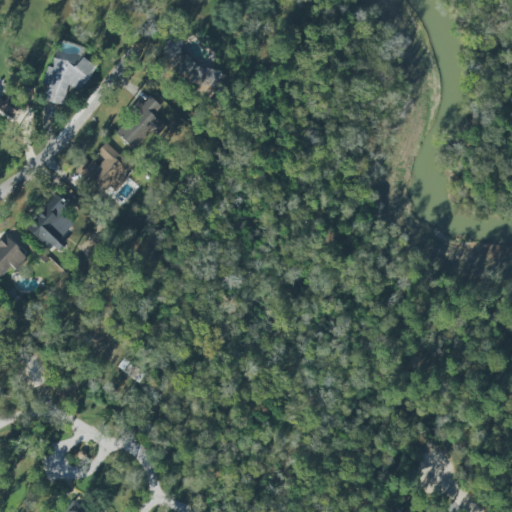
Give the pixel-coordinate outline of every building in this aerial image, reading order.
[(61,105),(66,86),(83,91),(92,62),(78,58),(76,65),(53,58),(50,67),(46,66),(41,83),(46,85),(42,99),(61,105)] [(225,70),(176,63),(175,72),(181,73),(180,82),(202,85),(200,96),(221,99),(225,70)] [(127,110),(133,116),(114,134),(131,150),(160,122),(152,115),(160,107),(149,95),(140,104),(136,100),(127,110)] [(0,112),(12,119),(20,104),(6,97),(5,99),(0,96),(0,112)] [(130,166),(104,142),(96,151),(104,158),(97,166),(91,160),(81,171),(103,191),(107,186),(114,192),(128,177),(124,173),(130,166)] [(23,226),(54,254),(65,242),(60,237),(76,219),(51,197),(35,215),(34,214),(23,226)] [(25,256),(3,236),(0,238),(0,275),(8,267),(12,270),(25,256)] [(51,378),(38,351),(17,362),(30,388),(51,378)]
